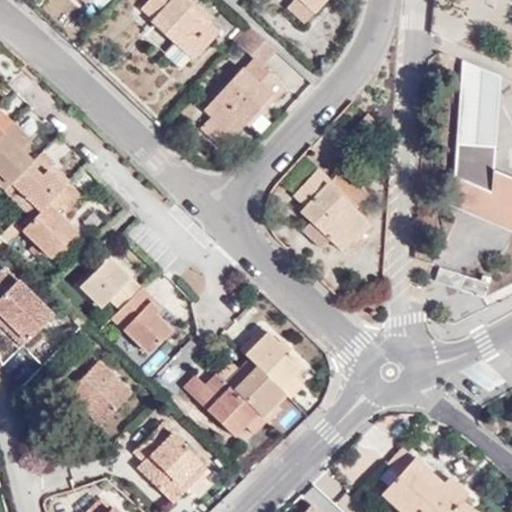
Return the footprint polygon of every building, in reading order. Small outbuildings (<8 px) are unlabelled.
[(193,61),(220,32),(209,21),(185,0),(149,0),(142,9),(153,19),(151,22),(193,61)] [(185,0),(209,21),(212,17),(193,0),(185,0)] [(304,23),(313,12),(298,0),(294,0),(287,8),(304,23)] [(298,0),(313,12),(315,14),(326,0),(298,0)] [(276,50),(248,24),(235,38),(255,57),(245,68),(243,67),(204,110),(210,116),(232,137),(246,122),(273,92),(277,97),(287,86),(263,64),(276,50)] [(511,182),(495,175),(503,79),(462,63),(451,209),(511,235),(511,182)] [(246,122),(250,126),(277,97),(273,92),(246,122)] [(0,137),(15,122),(3,110),(0,112),(0,137)] [(199,128),(222,149),(232,137),(210,116),(199,128)] [(363,145),(379,128),(365,116),(350,133),(363,145)] [(15,140),(23,130),(15,122),(0,137),(0,174),(10,184),(34,159),(23,149),(15,140)] [(23,149),(32,139),(23,130),(15,140),(23,149)] [(65,185),(49,169),(54,164),(56,161),(43,150),(34,159),(10,184),(40,212),(65,185)] [(69,182),(71,179),(54,164),(49,169),(65,185),(69,182)] [(304,205),(300,209),(312,221),(329,239),(342,251),(369,222),(356,209),(327,181),(330,178),(319,168),(294,195),(304,205)] [(0,187),(4,191),(10,184),(0,174),(0,187)] [(356,209),(359,205),(330,178),(327,181),(356,209)] [(85,197),(69,182),(65,185),(40,212),(33,218),(21,230),(50,258),(78,229),(66,217),(85,197)] [(33,218),(40,212),(10,184),(4,191),(33,218)] [(303,231),(321,248),(329,239),(312,221),(303,231)] [(109,300),(120,309),(143,286),(110,255),(80,286),(102,308),(109,300)] [(0,313),(2,315),(27,341),(54,314),(5,265),(0,269),(0,313)] [(484,273),(482,280),(464,274),(459,291),(484,299),(492,276),(484,273)] [(157,314),(164,307),(143,286),(120,309),(112,319),(149,354),(174,329),(157,314)] [(0,318),(0,324),(21,347),(27,341),(2,315),(0,318)] [(303,365),(262,325),(238,348),(247,357),(280,389),(294,374),(303,365)] [(74,408),(78,404),(99,426),(132,392),(99,358),(96,362),(85,352),(60,378),(70,388),(63,396),(74,408)] [(266,421),(270,426),(293,401),(290,398),(280,389),(247,357),(236,369),(225,380),(258,413),(266,421)] [(236,369),(226,360),(216,371),(225,380),(236,369)] [(258,413),(225,380),(216,371),(206,382),(196,373),(183,385),(235,436),(245,425),(258,413)] [(290,398),(303,383),(294,374),(280,389),(290,398)] [(72,411),(92,432),(99,426),(78,404),(74,408),(72,411)] [(245,425),(255,433),(266,421),(258,413),(245,425)] [(138,467),(173,503),(186,491),(181,485),(203,462),(164,423),(134,453),(143,462),(138,467)] [(401,448),(387,464),(399,474),(413,459),(401,448)] [(442,484),(414,458),(413,459),(399,474),(381,494),(401,511),(473,511),(459,500),(442,484)] [(186,491),(209,469),(203,462),(181,485),(186,491)] [(466,492),(449,477),(442,484),(459,500),(466,492)] [(114,511),(111,509),(110,511),(99,500),(86,511),(114,511)]
